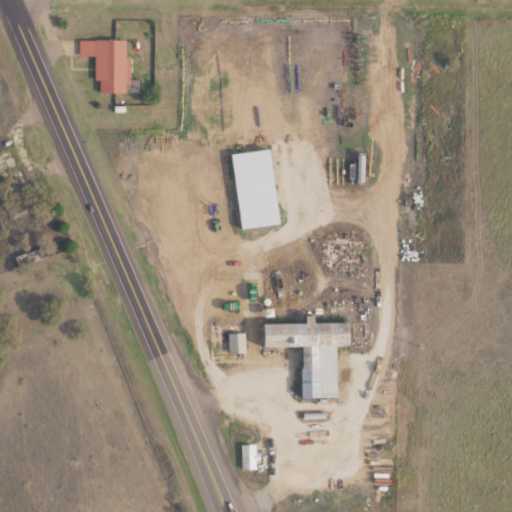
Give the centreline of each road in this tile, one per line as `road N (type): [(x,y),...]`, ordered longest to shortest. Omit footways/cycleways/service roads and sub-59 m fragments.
road 1 (residential): [(262,511),(396,390),(415,332),(421,199),(398,0)]
road 2 (primary): [(167,372),(9,0)]
road 3 (residential): [(167,372),(264,324),(298,272),(312,210)]
road 4 (residential): [(312,210),(311,0)]
road 5 (residential): [(312,210),(120,259)]
road 6 (primary): [(233,511),(167,372)]
road 7 (primary): [(167,372),(213,511)]
